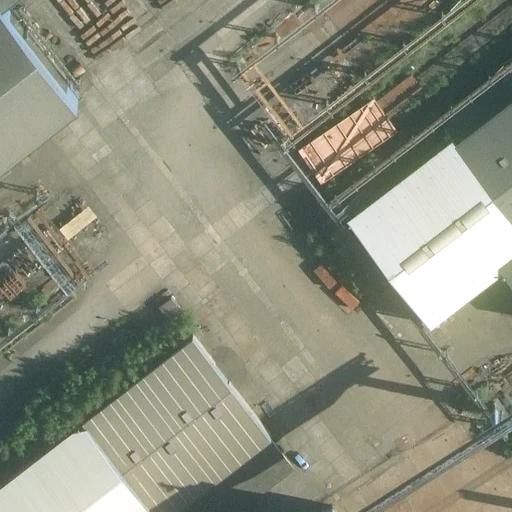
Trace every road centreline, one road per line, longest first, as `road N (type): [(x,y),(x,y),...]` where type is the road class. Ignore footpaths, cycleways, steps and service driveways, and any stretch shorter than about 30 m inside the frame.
road 1 (unknown): [(0,399),(19,373),(184,245),(277,392),(373,511)]
road 2 (unknown): [(272,0),(228,37),(187,121),(176,229),(184,245)]
